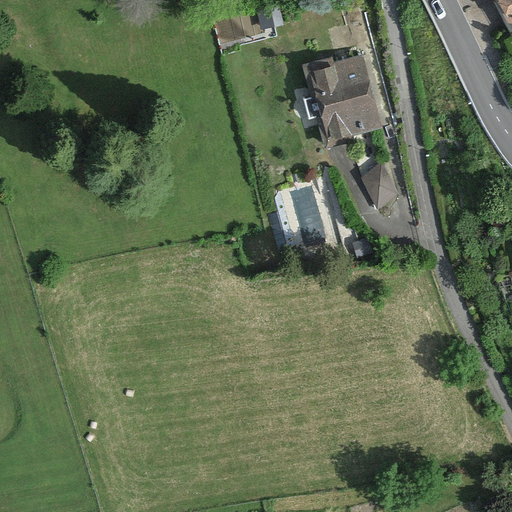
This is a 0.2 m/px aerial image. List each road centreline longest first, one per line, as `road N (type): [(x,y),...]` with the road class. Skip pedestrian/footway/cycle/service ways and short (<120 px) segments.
road 1 (residential): [(389,0),(434,244),(511,422)]
road 2 (tertiary): [(441,0),(511,131)]
